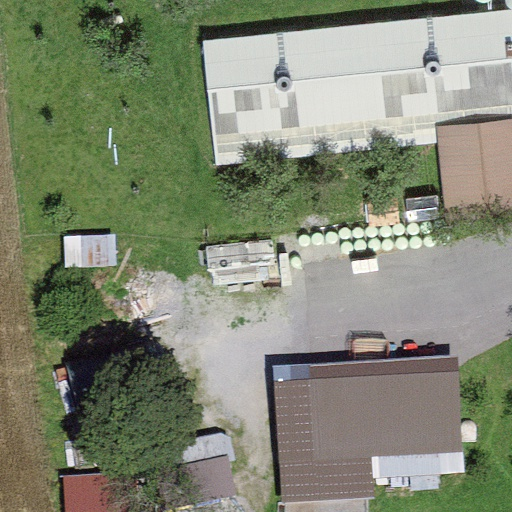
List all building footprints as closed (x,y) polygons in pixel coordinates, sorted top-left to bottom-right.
[(213,146),(428,123),(511,114),(511,9),(202,43),(213,146)] [(511,114),(428,123),(437,206),(511,197),(511,114)] [(460,478),(450,382),(267,401),(277,498),(460,478)] [(156,441),(166,500),(240,487),(229,428),(156,441)] [(138,511),(136,464),(66,468),(68,511),(138,511)]
